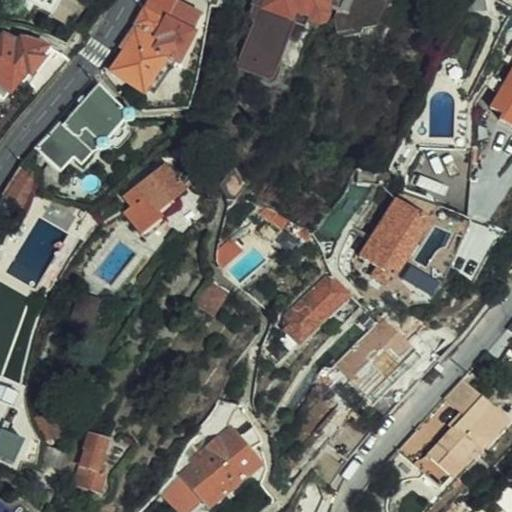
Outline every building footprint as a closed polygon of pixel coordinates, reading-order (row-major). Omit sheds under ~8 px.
[(129,0),(121,13),(125,16),(124,20),(101,56),(130,79),(158,48),(164,54),(180,29),(162,17),(174,0),(129,0)] [(282,9),(259,0),(243,0),(230,37),(238,39),(233,54),(247,59),(249,66),(258,69),(264,67),(268,55),(266,49),(282,9)] [(259,0),(282,9),(300,16),(303,17),(310,0),(259,0)] [(22,57),(39,71),(56,50),(49,45),(23,27),(6,23),(2,29),(0,27),(0,74),(7,66),(12,69),(22,57)] [(486,105),(504,116),(511,101),(511,33),(476,92),(489,99),(486,105)] [(60,125),(48,139),(73,161),(82,168),(115,130),(123,120),(96,90),(63,127),(60,125)] [(73,161),(48,139),(35,153),(60,175),(73,161)] [(162,164),(122,197),(132,208),(153,234),(166,223),(162,217),(178,203),(173,197),(183,189),(162,164)] [(233,170),(218,189),(228,209),(235,205),(242,192),(246,190),(233,170)] [(31,176),(19,174),(4,203),(24,209),(30,196),(31,190),(31,176)] [(146,240),(153,234),(132,208),(125,214),(146,240)] [(362,264),(379,276),(391,283),(396,285),(431,230),(424,226),(425,223),(415,217),(414,219),(397,209),(362,264)] [(234,238),(219,251),(222,265),(225,269),(245,252),(234,238)] [(324,324),(350,298),(332,276),(304,301),(324,324)] [(391,283),(379,276),(371,288),(384,296),(391,283)] [(405,288),(432,312),(443,299),(415,276),(405,288)] [(217,289),(209,280),(193,297),(202,306),(217,289)] [(86,292),(70,285),(59,313),(75,320),(86,292)] [(304,301),(286,319),(291,324),(289,330),(290,334),(288,337),(298,348),(324,324),(304,301)] [(335,364),(374,405),(423,358),(384,318),(335,364)] [(428,420),(403,447),(443,487),(479,448),(484,452),(511,424),(511,420),(471,380),(428,420)] [(28,393),(13,395),(21,428),(22,429),(41,427),(39,407),(30,408),(28,393)] [(0,453),(1,454),(11,431),(0,424),(0,407),(5,398),(0,395),(0,453)] [(316,432),(335,449),(360,419),(341,403),(316,432)] [(237,440),(248,429),(239,414),(224,425),(216,415),(180,447),(183,451),(170,462),(196,493),(246,451),(237,440)] [(85,451),(93,428),(76,421),(72,434),(74,435),(68,452),(65,451),(58,472),(68,475),(66,481),(77,484),(79,478),(86,480),(92,462),(89,461),(91,453),(85,451)] [(30,445),(27,452),(50,459),(56,442),(33,434),(30,445)] [(295,453),(301,459),(316,471),(332,451),(311,434),(295,453)] [(10,458),(8,464),(5,469),(10,476),(19,479),(25,464),(10,458)] [(441,511),(431,503),(422,511),(441,511)]
